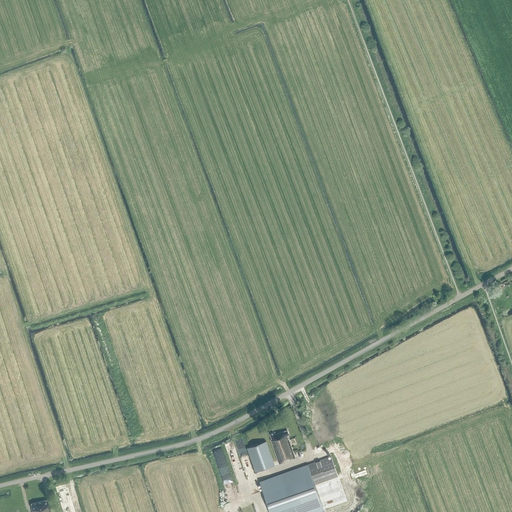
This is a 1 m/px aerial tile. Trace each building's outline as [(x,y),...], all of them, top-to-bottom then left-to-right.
[(289,435),(287,430),(276,434),(275,431),(270,433),(272,439),(271,440),(279,464),(291,460),(290,460),(295,458),(287,436),(289,435)] [(266,441),(247,448),(255,472),(274,465),(266,441)] [(314,449),(313,450),(314,452),(315,453),(316,454),(318,455),(319,454),(321,453),(322,452),(322,450),(322,449),(321,447),(319,446),(318,446),(316,446),(315,447),(314,449)] [(338,477),(332,458),(260,483),(270,511),(318,511),(323,510),(314,485),(338,477)] [(56,487),(63,511),(71,511),(68,500),(65,501),(64,497),(66,497),(63,485),(56,487)] [(50,511),(47,500),(31,504),(33,511),(50,511)]
